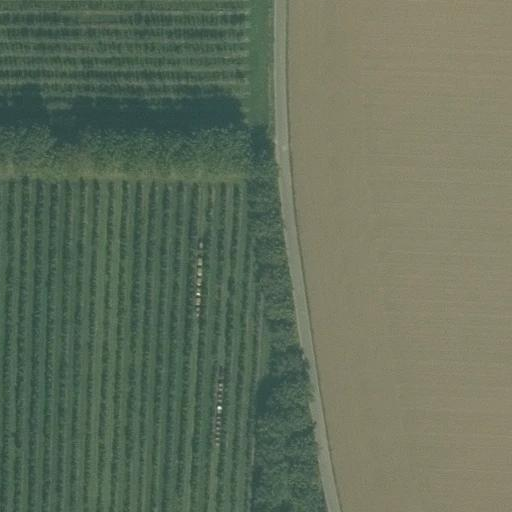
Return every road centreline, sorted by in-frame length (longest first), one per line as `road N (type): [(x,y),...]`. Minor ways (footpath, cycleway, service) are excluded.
road 1 (unclassified): [(336,511),(280,157),(282,0)]
road 2 (track): [(0,156),(280,157)]
